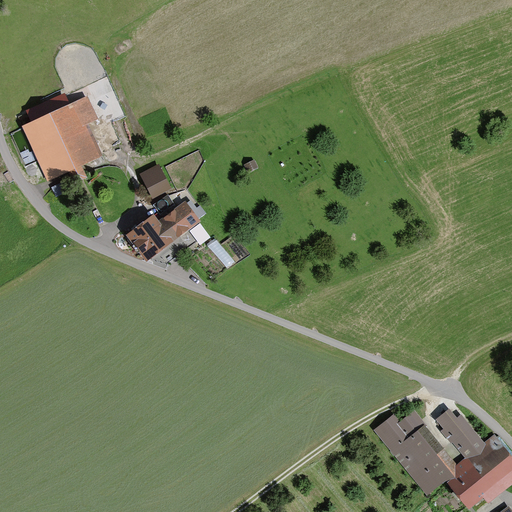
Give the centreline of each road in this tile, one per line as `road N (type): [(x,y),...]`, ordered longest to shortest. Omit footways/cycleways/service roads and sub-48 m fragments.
road 1 (unclassified): [(511,442),(441,387),(95,248),(40,209),(0,139)]
road 2 (track): [(236,511),(343,432),(441,387)]
